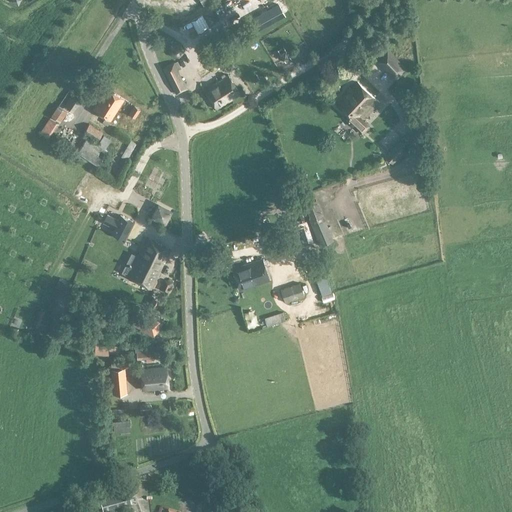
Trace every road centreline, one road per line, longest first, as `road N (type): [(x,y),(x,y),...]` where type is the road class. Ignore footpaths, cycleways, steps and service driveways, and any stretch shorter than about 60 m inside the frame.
road 1 (unclassified): [(211,445),(192,384),(180,131)]
road 2 (unclassified): [(180,131),(235,115),(326,54),(377,0)]
road 3 (unclassified): [(22,511),(211,445)]
road 4 (unclassified): [(180,131),(143,40),(136,0)]
